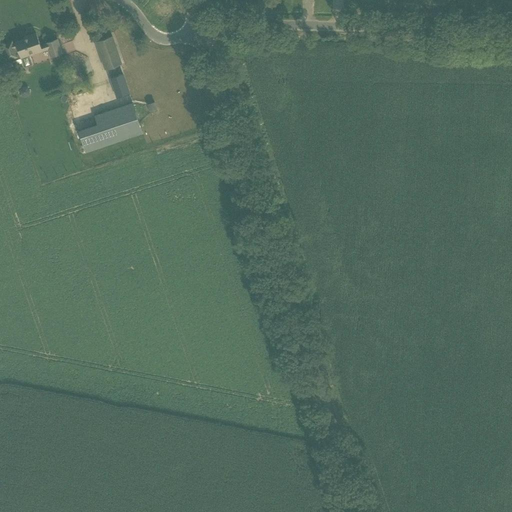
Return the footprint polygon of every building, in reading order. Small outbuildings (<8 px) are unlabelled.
[(12,42),(2,45),(8,60),(37,50),(38,52),(48,49),(51,57),(62,53),(57,39),(46,43),(46,44),(40,46),(36,33),(27,36),(28,38),(15,42),(16,43),(13,44),(12,42)] [(96,41),(105,70),(122,64),(112,36),(96,41)] [(123,74),(110,78),(117,98),(129,94),(123,74)] [(20,89),(19,93),(22,96),(26,97),(29,94),(29,90),(27,87),(23,87),(20,89)] [(89,93),(75,98),(78,108),(92,103),(89,93)] [(72,95),(38,105),(58,172),(55,173),(57,180),(62,178),(74,216),(62,219),(70,244),(86,239),(79,217),(102,210),(101,205),(104,204),(72,95)] [(133,103),(94,116),(97,125),(104,146),(143,133),(133,103)] [(155,103),(148,105),(150,112),(157,110),(155,103)] [(271,179),(264,181),(267,190),(274,188),(271,179)] [(190,206),(100,226),(102,239),(86,243),(91,261),(207,235),(205,226),(202,227),(200,220),(194,221),(190,206)]
